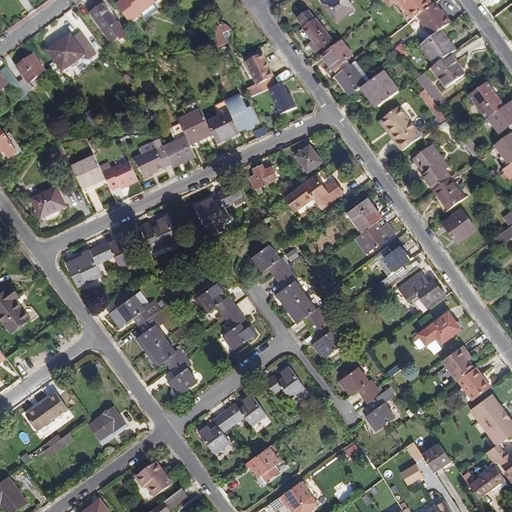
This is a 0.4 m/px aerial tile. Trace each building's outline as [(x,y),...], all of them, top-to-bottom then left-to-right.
[(123,0),(116,6),(129,24),(140,16),(139,15),(154,4),(155,5),(161,0),(123,0)] [(347,0),(334,0),(325,6),(337,23),(355,10),(347,0)] [(399,0),(414,19),(417,17),(432,6),(428,0),(383,0),(389,7),(399,0)] [(139,15),(140,16),(142,18),(144,19),(156,10),(157,7),(155,5),(154,4),(139,15)] [(432,6),(417,17),(432,37),(440,32),(452,23),(445,15),(444,16),(441,12),(435,4),(432,6)] [(120,40),(126,35),(118,24),(118,25),(103,5),(91,13),(112,42),(118,38),(120,40)] [(190,7),(183,12),(187,17),(194,12),(190,7)] [(187,17),(183,12),(175,18),(186,33),(188,31),(194,27),(187,17)] [(332,41),(316,20),(304,29),(320,50),(332,41)] [(224,32),(230,30),(227,23),(213,28),(219,46),(228,43),(224,32)] [(192,37),(199,33),(194,27),(188,31),(192,37)] [(454,52),(440,32),(432,37),(422,44),(437,65),(450,55),(454,52)] [(70,35),(48,51),(63,72),(85,56),(89,61),(97,55),(82,33),(73,39),(70,35)] [(340,42),(323,55),(337,75),(350,66),(346,61),(353,56),(342,41),(340,42)] [(277,86),(273,78),(262,54),(246,61),(257,85),(248,90),(252,98),(261,94),(277,86)] [(448,88),(465,75),(450,55),(437,65),(433,68),(448,88)] [(19,84),(27,94),(34,89),(29,83),(45,72),(33,56),(17,67),(25,79),(19,84)] [(356,61),(352,65),(367,85),(371,81),(356,61)] [(337,75),(335,77),(351,97),(361,89),(364,87),(367,85),(352,65),(350,66),(337,75)] [(9,70),(7,67),(0,72),(2,75),(9,70)] [(27,94),(9,70),(2,75),(11,86),(8,87),(14,94),(11,96),(14,99),(10,102),(12,106),(27,95),(27,94)] [(399,93),(384,72),(371,81),(367,85),(364,87),(379,107),(399,93)] [(447,103),(425,74),(417,79),(439,109),(447,103)] [(470,96),(488,120),(490,119),(506,107),(488,83),(470,96)] [(277,86),(261,94),(273,119),(297,108),(291,95),(283,99),(277,86)] [(376,110),(379,107),(364,87),(361,89),(376,110)] [(239,131),(258,122),(252,108),(247,111),(240,96),(226,103),(233,117),(239,131)] [(239,131),(233,117),(226,103),(225,102),(215,106),(221,118),(208,124),(213,135),(215,139),(217,144),(240,133),(239,131)] [(506,107),(490,119),(500,133),(511,124),(511,103),(506,107)] [(423,137),(400,107),(382,120),(398,143),(396,144),(402,152),(423,137)] [(83,115),(94,130),(101,125),(90,110),(83,115)] [(208,124),(202,110),(179,121),(187,138),(191,145),(213,135),(208,124)] [(78,118),(90,133),(94,130),(83,115),(78,118)] [(398,143),(382,120),(380,122),(396,144),(398,143)] [(18,155),(0,128),(0,151),(2,151),(9,161),(18,155)] [(219,146),(241,136),(240,133),(217,144),(219,146)] [(511,134),(494,147),(509,167),(511,164),(511,134)] [(193,150),(215,139),(213,135),(191,145),(193,150)] [(476,160),(483,155),(468,135),(461,140),(476,160)] [(174,168),(196,157),(193,150),(191,145),(187,138),(164,148),(172,165),(174,168)] [(95,139),(89,142),(93,152),(100,149),(95,139)] [(165,168),(172,165),(164,148),(161,140),(153,144),(156,149),(143,155),(135,159),(144,178),(153,174),(152,172),(165,166),(165,168)] [(156,149),(153,144),(140,150),(143,155),(156,149)] [(323,162),(310,145),(296,156),(308,173),(323,162)] [(436,158),(429,148),(414,159),(422,169),(426,165),(436,158)] [(101,167),(96,157),(72,168),(82,187),(97,180),(98,182),(106,178),(101,167)] [(451,178),(436,158),(426,165),(430,170),(425,174),(423,176),(434,191),(451,178)] [(422,169),(414,159),(413,160),(420,170),(422,169)] [(106,178),(111,190),(121,186),(125,184),(126,187),(139,181),(129,160),(112,168),(109,163),(101,167),(106,178)] [(255,189),(278,179),(272,167),(265,170),(262,165),(254,169),(256,174),(249,177),(255,189)] [(430,170),(426,165),(422,169),(425,174),(430,170)] [(165,168),(165,166),(152,172),(153,174),(166,169),(165,168)] [(493,170),(487,174),(491,180),(497,175),(493,170)] [(304,184),(286,197),(296,211),(314,198),(323,209),(344,193),(334,180),(325,187),(316,175),(304,184)] [(466,198),(451,178),(434,191),(449,211),(466,198)] [(97,180),(82,187),(83,189),(98,182),(97,180)] [(212,196),(195,204),(205,226),(212,223),(213,225),(230,218),(224,207),(234,203),(233,201),(235,201),(242,198),(242,197),(237,186),(228,190),(228,189),(218,193),(221,200),(215,203),(212,196)] [(33,200),(42,219),(66,207),(57,188),(33,200)] [(367,198),(348,212),(363,232),(377,222),(382,218),(367,198)] [(476,231),(462,211),(443,225),(457,244),(476,231)] [(152,251),(177,238),(166,215),(157,219),(160,226),(153,229),(150,222),(141,227),(152,251)] [(381,228),(377,222),(363,232),(355,238),(367,253),(388,238),(395,233),(388,223),(381,228)] [(511,226),(511,227),(495,239),(501,247),(511,238),(511,226)] [(109,242),(66,262),(78,287),(102,275),(97,265),(116,256),(120,265),(135,257),(126,236),(116,240),(119,245),(112,248),(109,242)] [(320,339),(313,344),(324,358),(343,345),(332,330),(334,329),(319,308),(317,309),(296,281),(298,279),(282,258),(280,260),(270,245),(251,259),(262,273),(268,269),(271,267),(286,288),(283,290),(277,294),(298,323),(304,318),(307,316),(322,337),(320,339)] [(403,265),(410,260),(400,247),(386,258),(396,271),(403,265)] [(396,271),(391,275),(395,281),(396,282),(409,273),(403,265),(396,271)] [(283,290),(286,288),(271,267),(268,269),(283,290)] [(422,314),(445,297),(442,293),(443,293),(434,279),(429,282),(421,271),(398,288),(409,303),(412,301),(422,314)] [(391,275),(379,283),(383,290),(395,281),(391,275)] [(218,282),(197,298),(208,313),(217,306),(233,329),(224,335),(235,350),(256,334),(250,326),(244,331),(240,324),(246,320),(229,297),(223,301),(219,295),(224,291),(218,282)] [(0,316),(12,332),(29,319),(14,299),(19,296),(12,287),(0,295),(0,316)] [(504,294),(500,289),(483,301),(488,307),(504,294)] [(119,307),(134,296),(130,290),(114,301),(119,307)] [(134,296),(143,308),(149,304),(140,291),(134,296)] [(143,308),(134,296),(119,307),(110,314),(121,328),(136,317),(146,332),(137,338),(158,367),(167,361),(178,375),(169,381),(180,396),(198,383),(187,368),(190,366),(179,351),(177,354),(157,328),(165,322),(158,312),(161,310),(153,301),(149,304),(143,308)] [(167,304),(163,299),(158,303),(162,308),(167,304)] [(427,346),(438,338),(442,343),(461,329),(449,312),(419,334),(427,346)] [(322,337),(307,316),(304,318),(320,339),(322,337)] [(413,340),(421,348),(426,344),(418,335),(413,340)] [(468,355),(462,347),(443,361),(458,381),(458,380),(473,369),(468,362),(464,357),(468,355)] [(0,371),(5,368),(2,365),(8,360),(7,358),(1,351),(0,351),(0,371)] [(104,368),(98,360),(94,363),(100,371),(104,368)] [(387,373),(391,378),(404,368),(400,363),(387,373)] [(305,388),(289,366),(281,372),(283,375),(277,380),(275,376),(266,382),(276,396),(284,390),(290,399),(305,388)] [(395,417),(385,403),(387,401),(371,380),(369,381),(359,367),(340,381),(351,395),(357,390),(360,388),(375,409),(373,412),(366,416),(377,431),(395,417)] [(473,369),(458,380),(473,401),(490,388),(475,368),(473,369)] [(375,409),(360,388),(357,390),(373,412),(375,409)] [(24,412),(35,431),(69,410),(58,391),(24,412)] [(207,425),(199,431),(215,453),(229,443),(223,434),(233,427),(238,424),(246,418),(252,426),(253,425),(265,416),(267,416),(251,393),(242,400),(248,406),(244,409),(241,411),(237,404),(213,421),(217,426),(214,429),(211,431),(207,425)] [(103,445),(128,427),(114,407),(96,419),(97,421),(89,426),(103,445)] [(416,414),(411,408),(406,411),(411,417),(416,414)] [(270,423),(265,416),(253,425),(258,431),(270,423)] [(421,436),(414,440),(416,444),(417,444),(419,446),(426,441),(421,436)] [(511,446),(505,439),(501,442),(506,449),(511,446)] [(49,457),(64,446),(59,440),(44,451),(49,457)] [(418,461),(425,457),(423,454),(416,444),(414,440),(408,445),(418,461)] [(506,449),(501,442),(486,453),(491,460),(506,449)] [(356,443),(346,451),(352,459),(362,452),(356,443)] [(439,444),(423,454),(425,457),(434,472),(452,460),(439,444)] [(268,447),(244,464),(247,469),(250,466),(258,477),(262,475),(266,481),(278,472),(274,466),(279,462),(268,447)] [(511,453),(500,461),(507,471),(506,472),(511,480),(511,453)] [(173,485),(157,463),(136,477),(144,488),(147,485),(155,497),(173,485)] [(416,465),(402,474),(408,485),(423,476),(416,465)] [(497,467),(471,486),(479,498),(487,492),(505,479),(497,467)] [(371,488),(383,478),(377,471),(365,480),(371,488)] [(15,511),(28,503),(9,476),(0,482),(0,504),(1,504),(6,511),(15,511)] [(505,479),(487,492),(490,497),(508,484),(505,479)] [(303,480),(279,497),(280,497),(284,504),(287,507),(289,507),(292,511),(293,511),(296,510),(297,511),(311,511),(312,511),(319,502),(315,496),(313,496),(308,490),(309,488),(303,480)] [(170,511),(169,510),(188,496),(183,489),(151,511),(170,511)] [(170,511),(189,497),(188,496),(169,510),(170,511)] [(275,511),(284,504),(280,497),(270,505),(275,511)] [(108,511),(101,501),(85,511),(108,511)] [(238,510),(239,511),(258,511),(264,508),(258,501),(248,509),(245,505),(238,510)] [(428,511),(452,511),(446,501),(428,511)]
